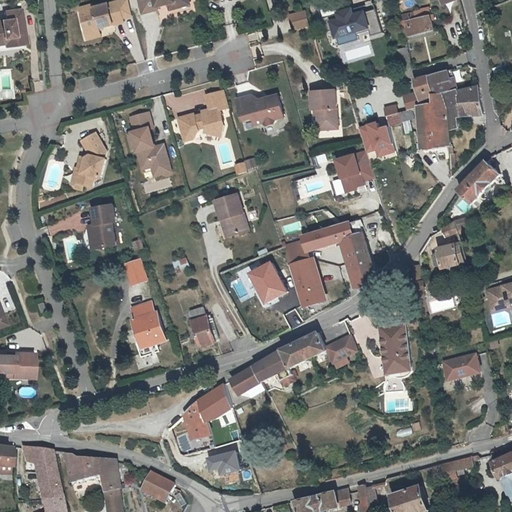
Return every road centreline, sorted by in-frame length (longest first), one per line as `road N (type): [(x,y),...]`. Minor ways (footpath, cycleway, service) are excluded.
road 1 (residential): [(89,403),(250,356),(366,296),(494,148)]
road 2 (residential): [(89,403),(22,222),(30,155),(49,118)]
road 3 (residential): [(220,511),(511,439)]
road 4 (residential): [(54,102),(244,52)]
road 5 (residential): [(494,148),(465,0)]
